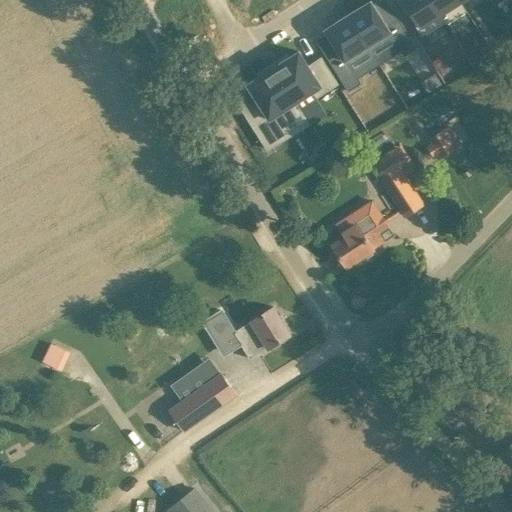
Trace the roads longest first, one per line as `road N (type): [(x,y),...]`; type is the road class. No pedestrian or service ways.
road 1 (unclassified): [(350,343),(143,0)]
road 2 (unclassified): [(101,511),(350,343)]
road 3 (unclassified): [(504,511),(350,343)]
road 4 (unclassified): [(511,200),(408,305),(350,343)]
